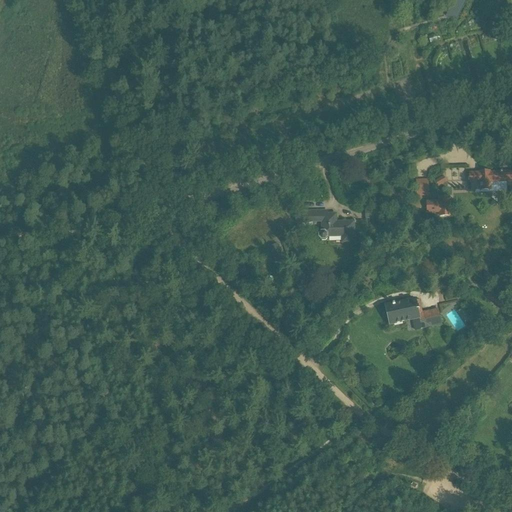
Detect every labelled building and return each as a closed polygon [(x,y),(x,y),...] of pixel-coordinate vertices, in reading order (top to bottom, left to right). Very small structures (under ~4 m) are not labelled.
[(480,173),(471,173),(471,182),(471,191),(475,190),(475,193),(507,192),(507,181),(511,181),(511,171),(503,171),(500,171),(490,172),(490,171),(480,172),(480,173)] [(435,181),(438,187),(447,181),(444,176),(435,181)] [(439,202),(427,202),(427,214),(440,214),(440,217),(450,217),(450,198),(439,198),(439,202)] [(393,210),(366,211),(366,219),(393,218),(393,210)] [(336,223),(336,215),(323,215),(323,212),(296,212),(296,222),(323,222),(323,231),(322,231),(319,234),(319,238),(322,241),(325,241),(328,238),(328,236),(343,236),(343,242),(352,242),(352,236),(354,236),(354,222),(336,223)] [(278,245),(270,248),(279,271),(288,267),(278,245)] [(511,316),(511,309),(480,282),(478,285),(488,293),(486,296),(511,318),(511,316)] [(393,305),(386,307),(390,324),(413,319),(419,318),(419,317),(418,315),(417,310),(419,310),(417,300),(395,305),(395,303),(392,303),(393,305)] [(440,317),(419,321),(421,329),(442,324),(440,317)]
